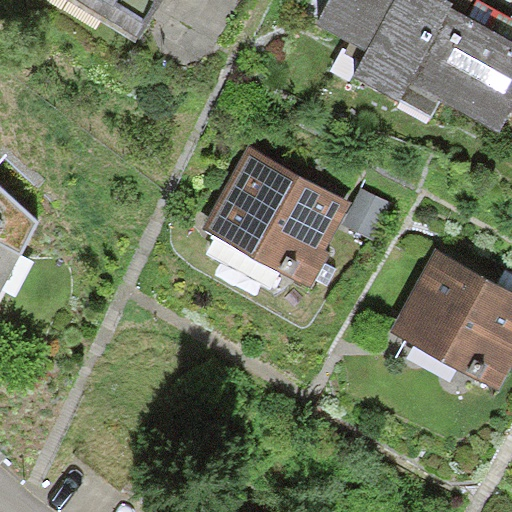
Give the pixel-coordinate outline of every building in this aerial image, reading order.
[(146,0),(80,0),(132,28),(146,0)] [(388,0),(383,10),(365,0),(325,0),(311,26),(366,56),(351,83),(406,113),(419,90),(488,128),(511,84),(511,57),(404,0),(388,0)] [(341,217),(234,160),(200,224),(306,281),(336,226),(341,217)] [(0,278),(31,217),(0,188),(0,278)] [(341,217),(336,226),(363,240),(380,210),(353,195),(341,217)] [(511,333),(511,307),(428,264),(388,338),(483,388),(511,333)]
